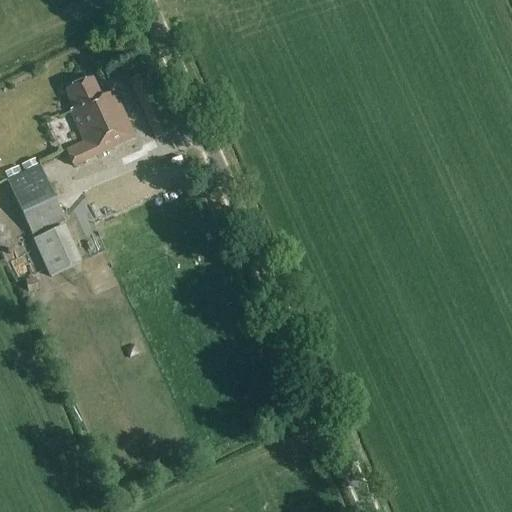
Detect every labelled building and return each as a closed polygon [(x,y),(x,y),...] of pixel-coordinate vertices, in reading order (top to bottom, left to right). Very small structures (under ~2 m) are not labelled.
[(177,131),(150,73),(130,83),(157,140),(177,131)] [(92,79),(64,92),(73,111),(69,113),(83,144),(65,152),(73,168),(136,138),(114,93),(102,98),(92,79)] [(35,159),(21,165),(25,174),(39,167),(35,159)] [(18,167),(3,173),(7,182),(21,175),(18,167)] [(65,222),(40,167),(25,174),(7,182),(6,182),(32,238),(65,222)] [(80,265),(64,227),(33,241),(50,279),(80,265)] [(102,245),(122,238),(118,230),(99,237),(102,245)] [(95,254),(83,261),(90,273),(102,266),(95,254)] [(25,280),(27,293),(38,292),(36,279),(25,280)]
